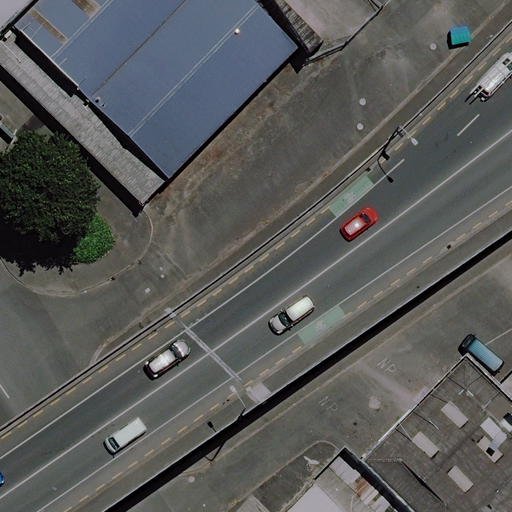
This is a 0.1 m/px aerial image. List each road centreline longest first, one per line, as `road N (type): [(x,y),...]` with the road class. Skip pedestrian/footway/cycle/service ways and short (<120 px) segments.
road 1 (secondary): [(0,507),(511,127)]
road 2 (unclassified): [(0,385),(74,511)]
